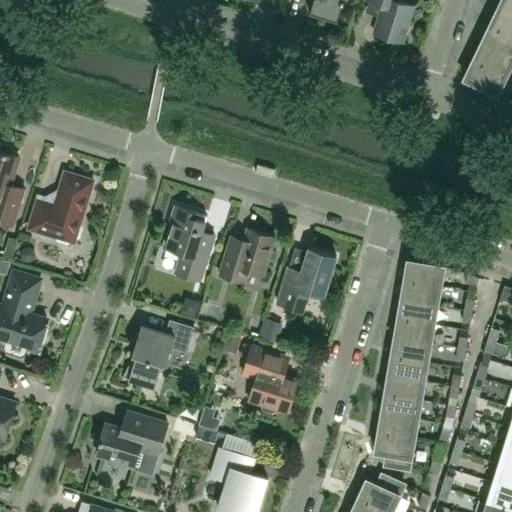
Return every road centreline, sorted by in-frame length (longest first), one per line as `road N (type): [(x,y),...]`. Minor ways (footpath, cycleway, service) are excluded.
road 1 (residential): [(25,511),(146,146)]
road 2 (residential): [(294,511),(385,221)]
road 3 (residential): [(426,97),(173,17)]
road 4 (residential): [(385,221),(146,146)]
road 5 (residential): [(146,146),(0,100)]
road 6 (residential): [(511,258),(385,221)]
